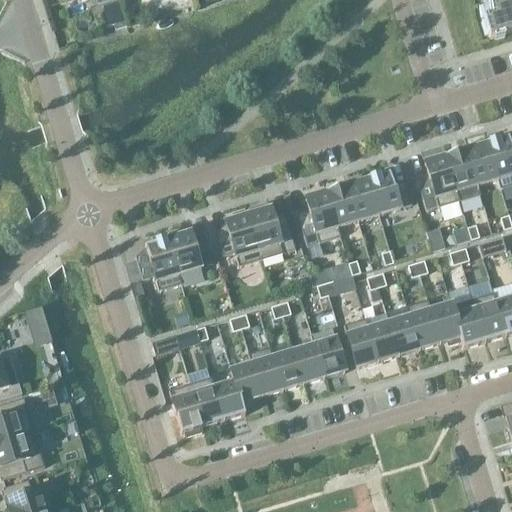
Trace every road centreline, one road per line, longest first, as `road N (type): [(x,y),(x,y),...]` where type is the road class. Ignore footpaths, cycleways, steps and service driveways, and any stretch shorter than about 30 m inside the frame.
road 1 (residential): [(87,210),(162,461),(177,478),(456,399)]
road 2 (residential): [(87,210),(431,107)]
road 3 (residential): [(32,27),(87,210)]
